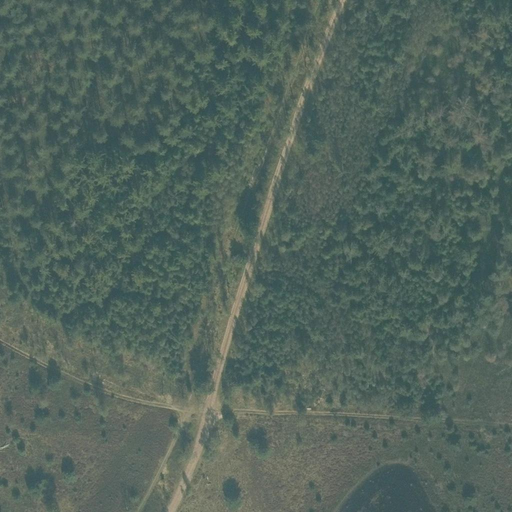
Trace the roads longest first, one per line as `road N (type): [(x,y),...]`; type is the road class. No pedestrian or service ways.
road 1 (track): [(340,0),(205,410)]
road 2 (track): [(181,408),(116,395),(0,341)]
